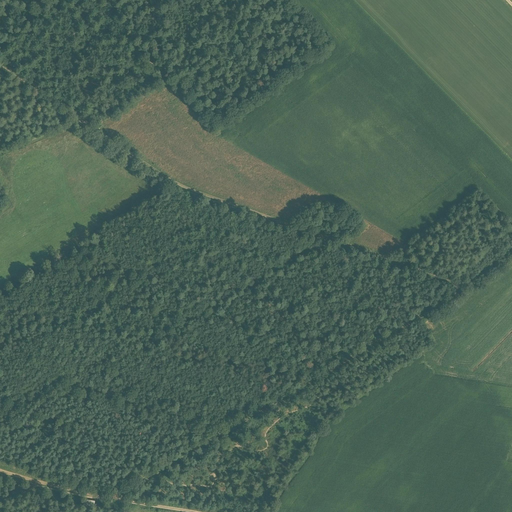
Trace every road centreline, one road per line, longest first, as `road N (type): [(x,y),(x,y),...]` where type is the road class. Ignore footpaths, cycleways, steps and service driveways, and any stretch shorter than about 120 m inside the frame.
road 1 (track): [(314,236),(458,293),(110,500)]
road 2 (track): [(0,61),(184,191),(314,236)]
road 3 (track): [(87,0),(134,48),(211,0)]
